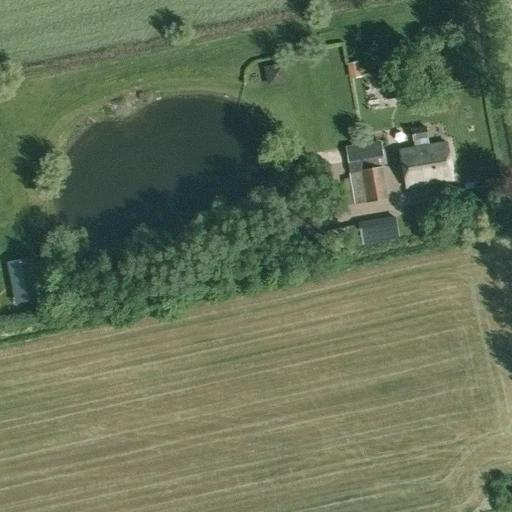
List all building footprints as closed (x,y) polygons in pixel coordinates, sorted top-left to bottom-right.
[(358,62),(346,64),(349,79),(361,77),(358,62)] [(398,70),(381,73),(386,101),(403,98),(398,70)] [(428,146),(425,128),(411,130),(413,141),(417,140),(418,148),(399,151),(406,188),(452,180),(445,143),(428,146)] [(343,179),(348,206),(354,204),(354,205),(388,199),(382,166),(380,167),(379,159),(383,159),(380,141),(345,147),(348,166),(347,167),(349,174),(349,178),(343,179)] [(273,166),(284,164),(281,152),(271,154),(273,166)] [(347,241),(385,231),(379,207),(341,217),(347,241)] [(24,303),(39,300),(31,257),(16,260),(24,303)] [(56,269),(54,260),(47,261),(49,270),(56,269)]
